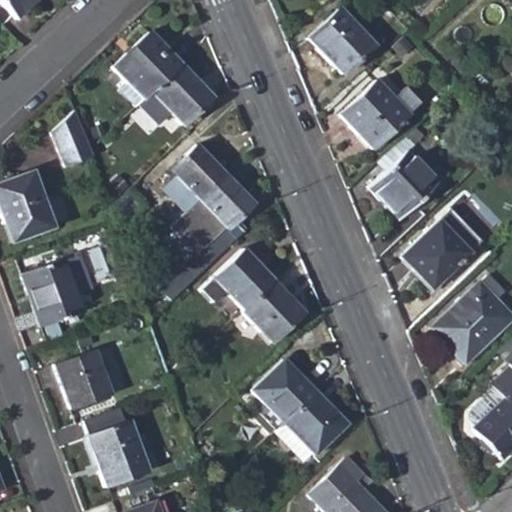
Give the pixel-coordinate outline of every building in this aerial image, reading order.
[(0,0),(0,4),(14,20),(35,0),(0,0)] [(336,12),(306,39),(340,75),(369,47),(336,12)] [(109,69),(140,101),(176,67),(145,34),(110,66),(109,69)] [(400,36),(389,46),(399,56),(410,46),(400,36)] [(207,100),(176,67),(140,101),(134,106),(151,124),(163,113),(178,127),(207,100)] [(406,118),(372,83),(336,117),(370,153),(406,118)] [(70,111),(46,133),(59,168),(87,158),(85,153),(70,111)] [(90,133),(97,141),(105,134),(98,126),(90,133)] [(375,162),(384,171),(405,151),(412,145),(403,136),(375,162)] [(167,171),(173,177),(196,201),(221,177),(193,146),(167,171)] [(434,183),(405,151),(384,171),(365,189),(396,221),(434,183)] [(12,241),(48,228),(29,172),(0,182),(0,221),(1,223),(5,222),(12,241)] [(160,190),(183,214),(196,201),(173,177),(160,190)] [(204,268),(233,241),(224,231),(250,207),(221,177),(196,201),(183,214),(167,229),(178,240),(184,234),(201,251),(194,258),(204,268)] [(110,224),(114,234),(141,207),(126,191),(106,210),(110,224)] [(465,254),(435,223),(399,258),(429,291),(465,254)] [(221,292),(240,310),(268,283),(237,250),(198,290),(210,303),(221,292)] [(143,277),(136,257),(126,268),(132,283),(143,277)] [(38,328),(79,314),(60,259),(19,274),(38,328)] [(479,283),(495,299),(502,292),(486,276),(479,283)] [(511,317),(495,299),(479,283),(477,281),(428,328),(448,350),(446,352),(460,366),(511,317)] [(298,315),(268,283),(240,310),(238,312),(269,344),(298,315)] [(105,397),(88,350),(51,364),(67,411),(105,397)] [(249,391),(263,406),(280,423),(311,393),(281,361),(249,391)] [(511,447),(511,370),(507,366),(487,385),(486,394),(466,414),(466,419),(473,426),(469,429),(499,460),(511,447)] [(342,425),(311,393),(280,423),(311,456),(342,425)] [(256,413),(272,430),(280,423),(263,406),(256,413)] [(123,421),(83,435),(102,489),(143,474),(123,421)] [(344,459),(305,496),(320,511),(379,511),(351,482),(359,475),(344,459)] [(155,511),(151,502),(125,511),(155,511)]
